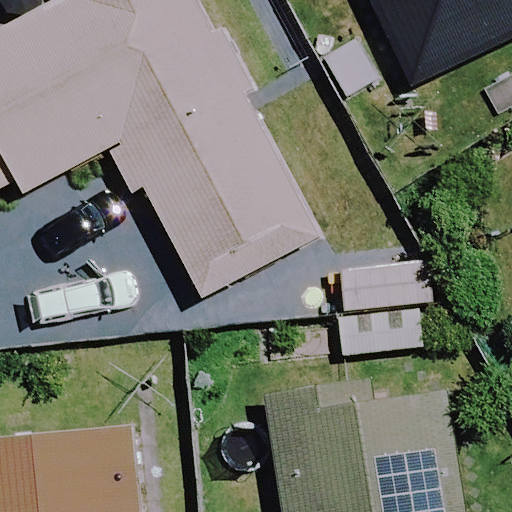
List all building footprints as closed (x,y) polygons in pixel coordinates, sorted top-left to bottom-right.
[(0,35),(0,207),(17,199),(117,148),(198,304),(319,242),(194,0),(62,0),(64,3),(0,35)] [(511,42),(511,0),(356,0),(403,96),(511,42)] [(429,356),(427,271),(345,273),(347,358),(429,356)] [(461,511),(439,371),(266,398),(283,511),(461,511)] [(0,450),(0,511),(147,511),(142,439),(0,450)]
